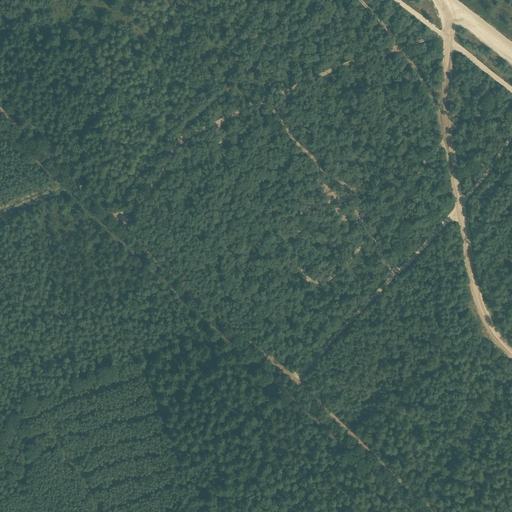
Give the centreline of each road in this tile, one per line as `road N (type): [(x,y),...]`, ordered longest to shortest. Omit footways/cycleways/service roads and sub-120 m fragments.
road 1 (unclassified): [(417,511),(0,135)]
road 2 (track): [(511,357),(477,304),(446,133),(447,25),(439,0)]
road 3 (unknown): [(216,511),(184,470),(124,348),(11,294),(0,262)]
